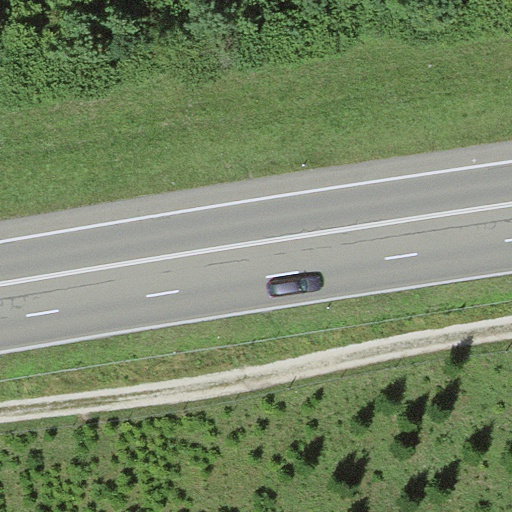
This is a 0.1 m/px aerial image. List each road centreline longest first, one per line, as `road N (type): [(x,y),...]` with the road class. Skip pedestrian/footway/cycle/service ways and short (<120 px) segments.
road 1 (track): [(0,413),(511,330)]
road 2 (secondary): [(511,205),(0,285)]
